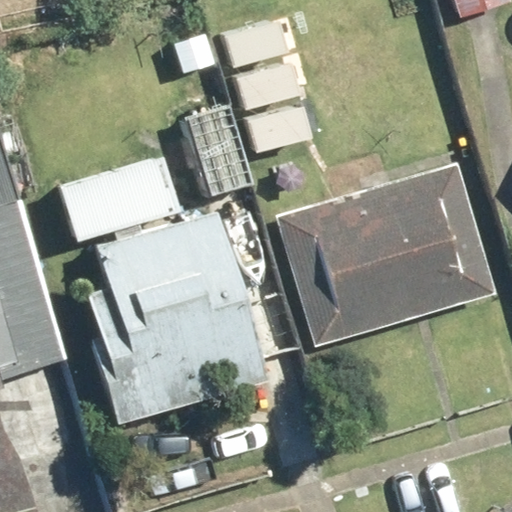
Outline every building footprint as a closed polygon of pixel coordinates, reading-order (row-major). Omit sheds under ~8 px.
[(442,0),(448,17),(501,0),(442,0)] [(214,106),(178,115),(199,197),(236,188),(214,106)] [(295,120),(250,121),(251,163),(296,162),(295,120)] [(52,182),(66,237),(162,213),(148,158),(52,182)] [(264,226),(306,355),(486,296),(444,167),(264,226)] [(0,372),(50,357),(0,194),(0,372)] [(64,257),(109,427),(260,387),(214,217),(64,257)]
